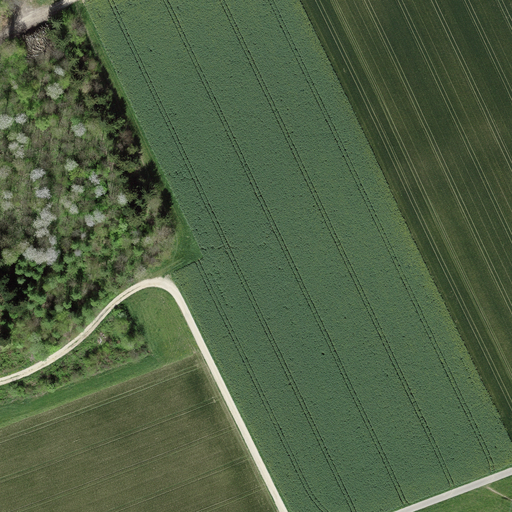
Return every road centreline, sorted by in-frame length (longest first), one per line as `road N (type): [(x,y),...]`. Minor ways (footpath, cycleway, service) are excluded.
road 1 (track): [(0,378),(69,349),(157,283),(186,306),(285,511)]
road 2 (track): [(399,511),(511,470)]
